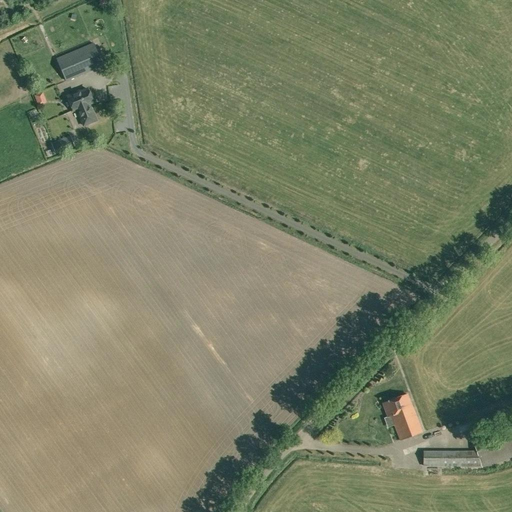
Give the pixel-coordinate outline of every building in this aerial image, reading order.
[(66,81),(104,66),(94,43),(56,58),(66,81)] [(77,109),(84,125),(97,120),(89,103),(93,102),(91,97),(92,95),(90,91),(88,90),(87,89),(75,94),(75,93),(67,96),(73,110),(77,109)] [(55,154),(75,146),(70,135),(51,143),(55,154)] [(387,428),(394,426),(400,441),(422,432),(413,408),(412,408),(407,394),(383,403),(388,417),(384,418),(387,428)] [(511,421),(471,435),(476,452),(481,466),(482,468),(511,457),(511,421)] [(439,466),(439,452),(423,452),(423,466),(439,466)] [(481,466),(476,452),(457,452),(457,466),(481,466)]
